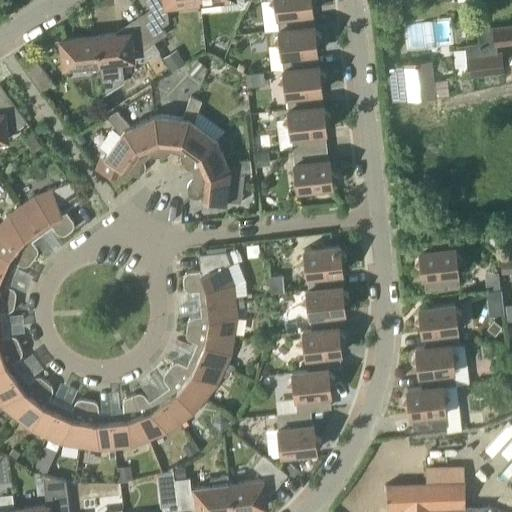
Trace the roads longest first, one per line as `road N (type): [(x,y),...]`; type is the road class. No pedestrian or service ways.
road 1 (residential): [(160,242),(149,348),(101,371),(73,367),(54,348),(43,304),(58,273),(126,226)]
road 2 (residential): [(379,218),(386,345),(373,406),(338,479),(312,511)]
road 3 (residential): [(160,242),(379,218)]
road 4 (residential): [(355,0),(379,218)]
